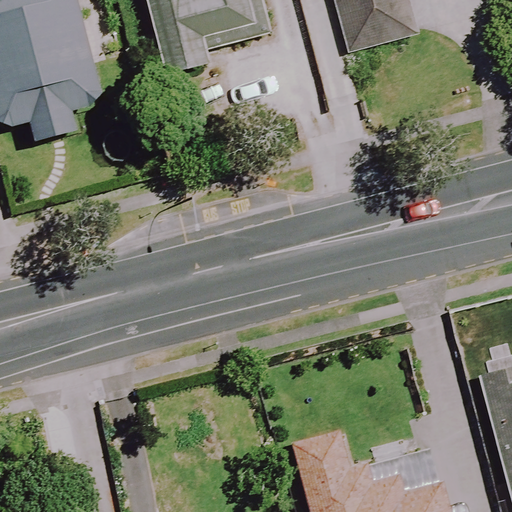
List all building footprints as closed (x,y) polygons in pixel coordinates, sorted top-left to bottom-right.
[(89,62),(106,58),(94,7),(77,11),(74,0),(0,0),(0,130),(27,124),(32,146),(74,136),(69,113),(100,106),(89,62)] [(144,0),(162,79),(209,68),(203,42),(255,30),(248,0),(144,0)] [(410,33),(402,0),(330,0),(342,49),(410,33)] [(511,511),(511,377),(476,387),(509,511),(511,511)] [(443,511),(435,486),(398,497),(386,458),(296,486),(304,511),(443,511)]
